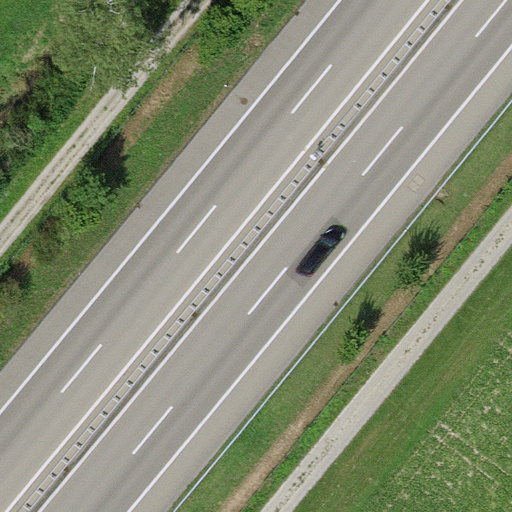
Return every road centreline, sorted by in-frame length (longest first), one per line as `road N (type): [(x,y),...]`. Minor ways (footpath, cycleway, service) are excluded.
road 1 (motorway): [(87,511),(510,0)]
road 2 (motorway): [(388,0),(0,472)]
road 3 (track): [(511,212),(264,511)]
road 4 (track): [(201,0),(0,243)]
